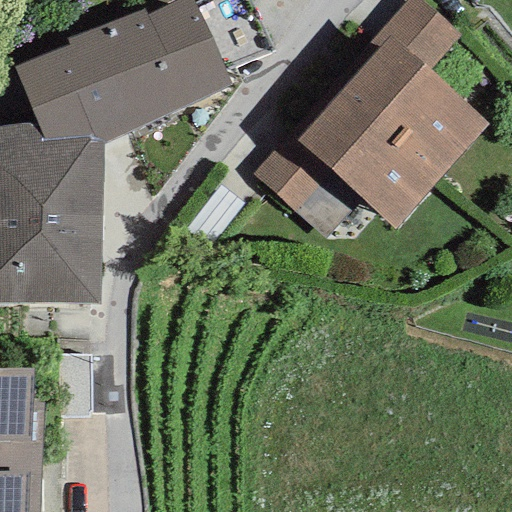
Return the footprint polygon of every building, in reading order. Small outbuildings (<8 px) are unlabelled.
[(69,47),(12,68),(35,123),(43,141),(103,141),(231,86),(193,0),(183,0),(144,17),(141,10),(64,39),(69,47)] [(403,0),(367,41),(376,49),(388,36),(427,71),(459,36),(418,0),(403,0)] [(445,173),(487,126),(427,71),(388,36),(376,49),(345,84),(445,173)] [(394,229),(445,173),(345,84),(294,140),(362,201),(394,229)] [(0,303),(100,306),(103,141),(43,141),(35,123),(0,127),(0,303)] [(294,140),(288,134),(251,175),(324,242),(362,201),(294,140)] [(90,417),(88,355),(55,356),(56,418),(90,417)] [(28,370),(0,370),(0,441),(28,441),(29,403),(28,370)] [(41,403),(29,403),(28,441),(40,441),(41,403)] [(28,441),(0,441),(0,472),(26,472),(39,472),(40,441),(28,441)] [(0,472),(0,511),(25,511),(26,472),(0,472)] [(39,511),(39,472),(26,472),(25,511),(39,511)]
